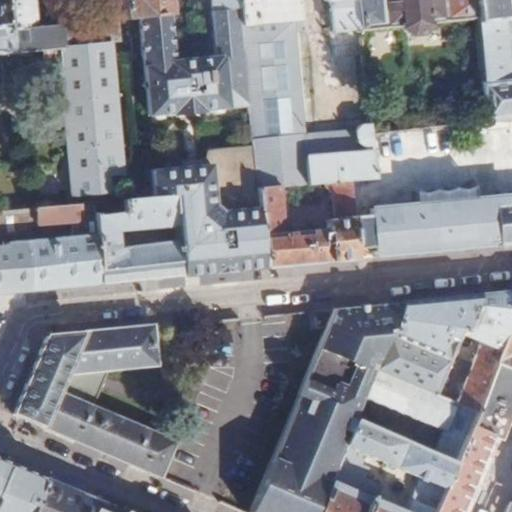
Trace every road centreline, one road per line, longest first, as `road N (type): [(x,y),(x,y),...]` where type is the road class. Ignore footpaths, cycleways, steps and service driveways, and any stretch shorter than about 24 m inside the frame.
road 1 (residential): [(0,369),(16,328),(31,315),(511,271)]
road 2 (residential): [(164,511),(7,444),(0,433)]
